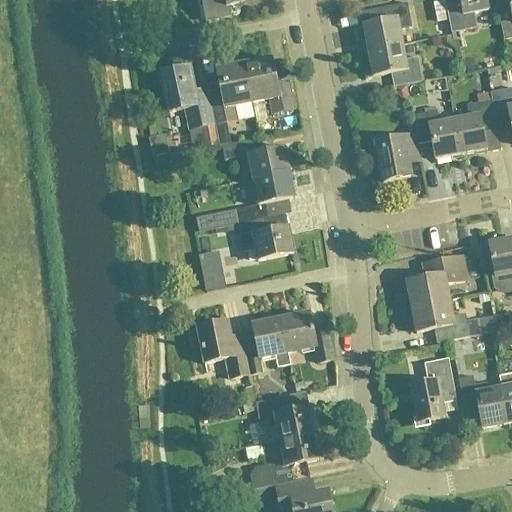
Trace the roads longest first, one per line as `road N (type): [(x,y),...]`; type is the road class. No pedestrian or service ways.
road 1 (residential): [(398,482),(373,458),(368,441),(353,270)]
road 2 (residential): [(347,230),(307,17)]
road 3 (residential): [(141,51),(307,17)]
road 4 (residential): [(347,230),(511,198)]
road 5 (residential): [(353,270),(202,305)]
